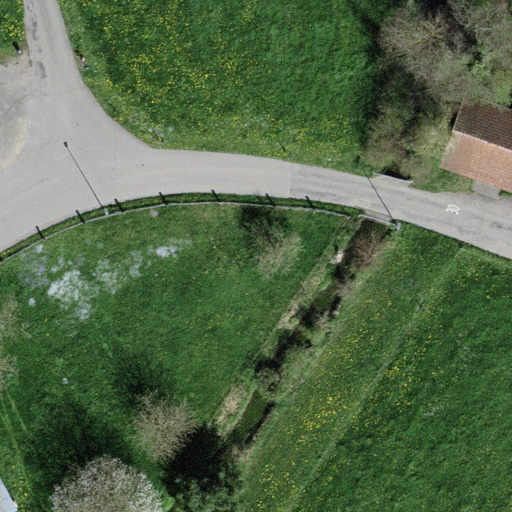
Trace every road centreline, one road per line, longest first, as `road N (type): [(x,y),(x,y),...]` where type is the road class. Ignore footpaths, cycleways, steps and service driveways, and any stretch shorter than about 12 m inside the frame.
road 1 (residential): [(91,158),(329,185),(405,200),(511,237)]
road 2 (residential): [(42,0),(91,158)]
